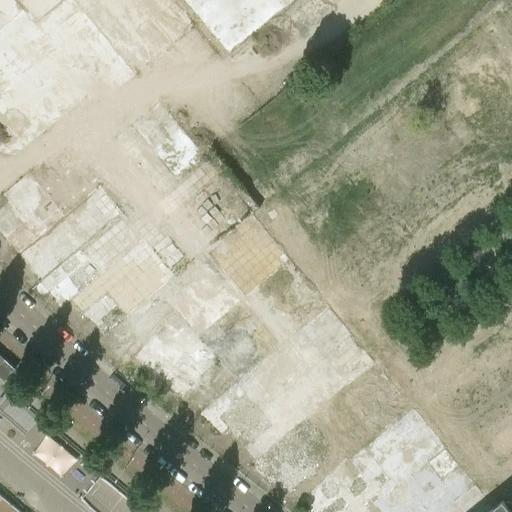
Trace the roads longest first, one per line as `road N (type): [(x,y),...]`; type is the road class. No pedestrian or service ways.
road 1 (unknown): [(410,377),(281,225),(280,209),(488,42),(511,62)]
road 2 (residential): [(251,511),(144,429),(0,296)]
road 3 (unknown): [(496,486),(410,377)]
road 4 (unknown): [(511,292),(410,377)]
road 5 (residential): [(0,433),(91,511)]
